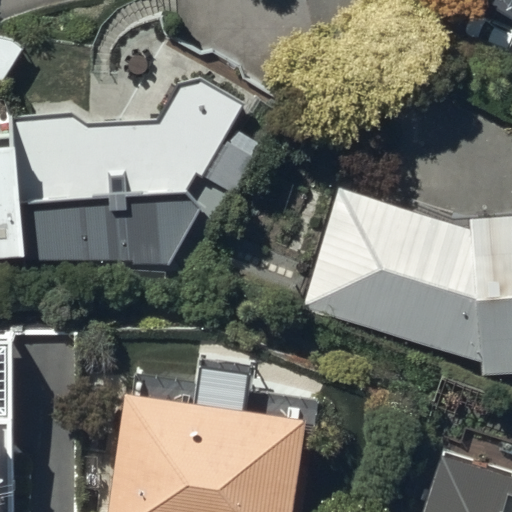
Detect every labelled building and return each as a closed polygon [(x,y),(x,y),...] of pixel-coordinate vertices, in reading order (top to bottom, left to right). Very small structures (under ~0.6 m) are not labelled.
[(76,92),(21,94),(27,244),(140,240),(140,248),(168,246),(205,179),(198,165),(201,159),(234,176),(264,115),(238,102),(255,68),(203,41),(184,52),(161,101),(89,104),(76,92)] [(0,231),(25,230),(18,102),(0,103),(0,231)] [(302,294),(483,340),(484,359),(511,356),(511,176),(477,180),(475,188),(338,153),(302,294)] [(0,511),(26,511),(27,501),(15,500),(20,294),(0,293),(0,511)] [(292,511),(306,395),(127,374),(111,511),(292,511)] [(462,430),(444,424),(417,511),(511,511),(511,423),(468,410),(462,430)]
